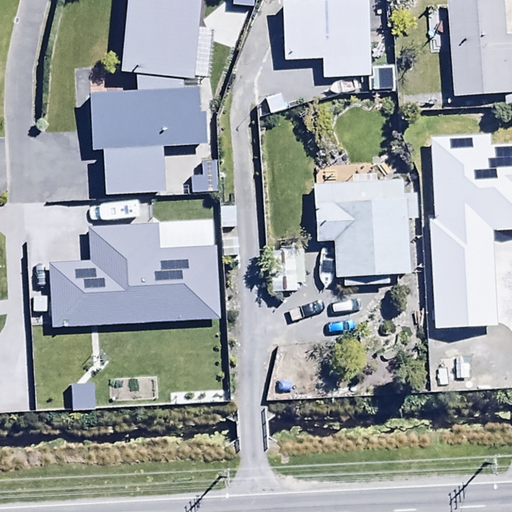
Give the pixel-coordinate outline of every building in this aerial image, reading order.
[(211,35),(191,33),(194,0),(121,0),(115,76),(130,78),(131,97),(85,99),(87,154),(97,153),(99,199),(160,196),(158,151),(200,149),(199,115),(193,115),(192,94),(181,95),(180,82),(187,83),(188,78),(207,80),(211,35)] [(251,0),(230,0),(230,10),(251,11),(251,0)] [(319,83),(367,81),(364,3),(276,6),(278,65),(318,64),(319,83)] [(497,6),(442,9),(447,102),(500,99),(500,112),(511,111),(511,42),(500,43),(497,6)] [(392,96),(393,115),(439,114),(439,95),(392,96)] [(469,154),(487,154),(487,128),(468,129),(469,154)] [(327,245),(329,283),(337,282),(338,291),(384,289),(383,280),(405,279),(402,224),(412,223),(410,198),(400,198),(399,183),(372,185),(372,178),(347,179),(347,176),(304,178),(310,246),(327,245)] [(290,254),(265,255),(266,296),(291,296),(290,254)] [(456,310),(437,311),(437,336),(456,335),(456,310)] [(468,360),(449,361),(450,393),(469,393),(468,360)]
